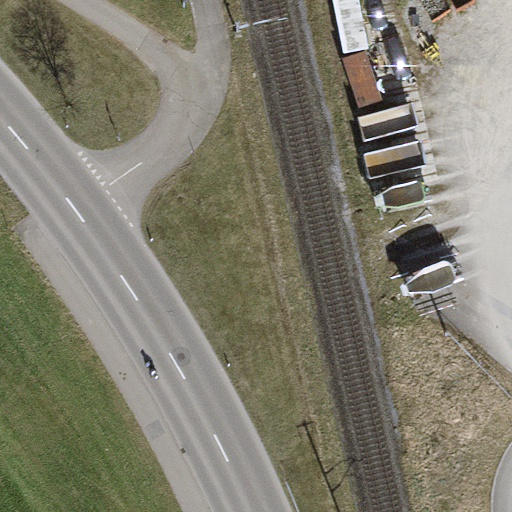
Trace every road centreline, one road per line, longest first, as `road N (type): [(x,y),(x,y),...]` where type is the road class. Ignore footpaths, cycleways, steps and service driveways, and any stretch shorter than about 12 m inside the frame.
road 1 (tertiary): [(251,511),(158,335),(75,211),(0,119)]
road 2 (track): [(75,211),(158,152),(205,86)]
road 3 (track): [(78,0),(205,86)]
